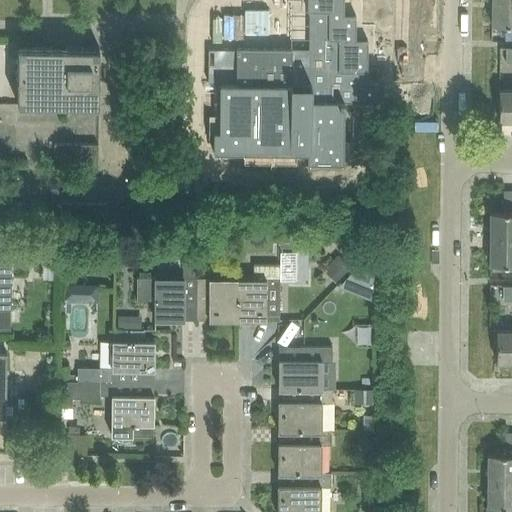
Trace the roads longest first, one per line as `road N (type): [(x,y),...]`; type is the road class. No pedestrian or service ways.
road 1 (residential): [(199,497),(226,498),(232,487),(233,393),(225,384),(202,383),(200,465)]
road 2 (residential): [(448,403),(451,163)]
road 3 (residential): [(0,495),(199,497)]
road 4 (residential): [(451,163),(452,0)]
